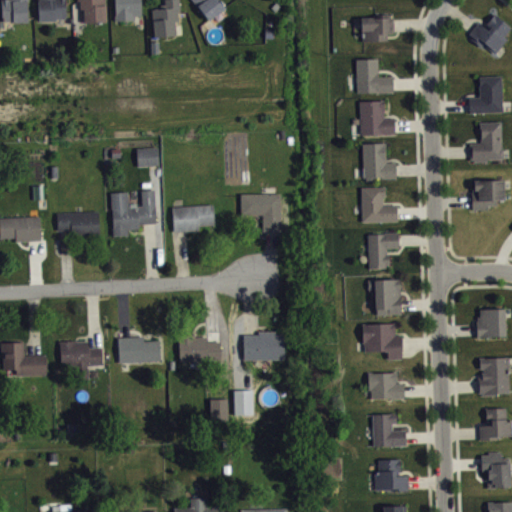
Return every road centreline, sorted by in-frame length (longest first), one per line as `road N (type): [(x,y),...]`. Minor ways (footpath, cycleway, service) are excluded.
road 1 (residential): [(443,0),(431,26),(445,511)]
road 2 (residential): [(0,289),(256,276)]
